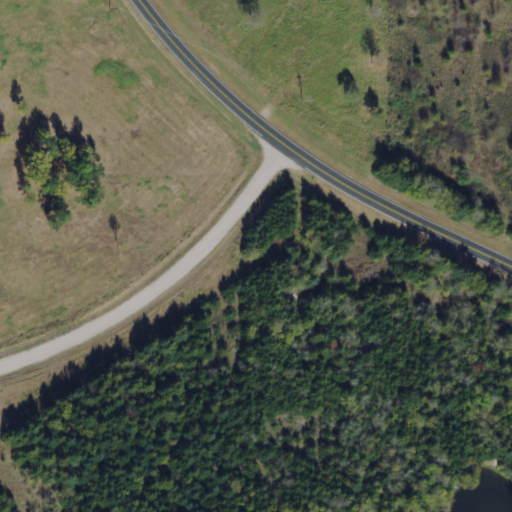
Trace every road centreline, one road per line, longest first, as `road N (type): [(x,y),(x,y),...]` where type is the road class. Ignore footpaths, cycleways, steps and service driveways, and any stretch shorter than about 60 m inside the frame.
road 1 (residential): [(289,146),(174,269),(76,338),(0,361)]
road 2 (tertiary): [(511,264),(380,205),(289,146)]
road 3 (residential): [(289,146),(175,46),(140,0)]
